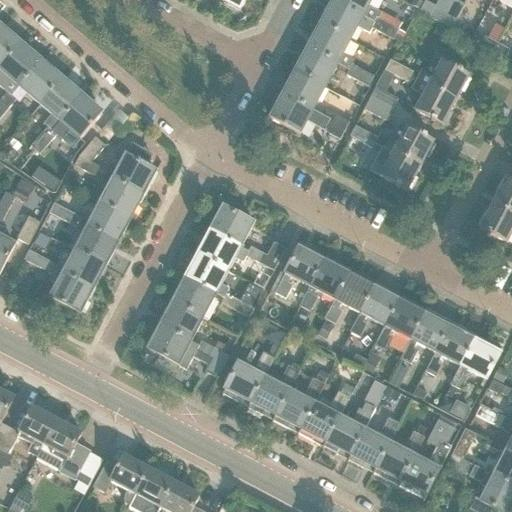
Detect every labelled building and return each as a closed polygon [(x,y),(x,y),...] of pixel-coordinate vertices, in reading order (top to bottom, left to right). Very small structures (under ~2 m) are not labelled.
[(216,0),(239,12),(245,0),(216,0)] [(373,24),(376,19),(377,20),(381,13),(369,7),(372,0),(334,0),(333,3),(373,24)] [(440,25),(453,0),(439,0),(429,19),(438,23),(440,25)] [(453,0),(440,25),(450,30),(452,30),(464,6),(453,0)] [(371,30),(382,36),(387,25),(377,20),(376,19),(373,24),(333,3),(321,26),(350,41),(357,28),(369,34),(371,30)] [(438,23),(433,33),(434,34),(435,34),(445,39),(450,30),(440,25),(438,23)] [(387,25),(382,36),(392,41),(398,31),(387,25)] [(343,56),(350,41),(321,26),(307,51),(337,66),(347,71),(350,65),(352,66),(354,62),(343,56)] [(0,69),(20,46),(0,28),(0,69)] [(493,53),(497,44),(484,38),(480,46),(493,53)] [(497,44),(493,53),(504,59),(509,51),(497,44)] [(20,46),(0,69),(0,88),(11,97),(18,88),(19,89),(41,63),(20,46)] [(325,90),(337,66),(307,51),(295,73),(325,90)] [(395,78),(401,67),(390,61),(384,72),(395,78)] [(39,107),(61,81),(41,63),(19,89),(39,107)] [(428,88),(456,102),(469,79),(441,64),(428,88)] [(352,66),(350,65),(347,71),(348,71),(345,76),(356,82),(362,72),(352,66)] [(401,67),(395,78),(407,84),(412,73),(401,67)] [(362,72),(356,82),(368,88),(373,78),(362,72)] [(312,113),(325,90),(295,73),(282,97),(312,113)] [(60,124),(81,98),(61,81),(39,107),(60,124)] [(369,100),(392,111),(398,100),(375,88),(369,100)] [(443,128),(456,102),(428,88),(415,113),(443,128)] [(0,102),(0,105),(7,112),(15,102),(7,94),(0,102)] [(310,117),(312,113),(282,97),(270,121),(299,137),(306,123),(339,141),(343,134),(332,128),(337,118),(326,111),(320,122),(310,117)] [(81,98),(60,124),(80,141),(102,115),(81,98)] [(385,122),(392,111),(369,100),(363,111),(385,122)] [(332,128),(343,134),(349,124),(337,118),(332,128)] [(360,144),(366,133),(355,127),(349,138),(360,144)] [(39,139),(48,146),(56,137),(47,129),(39,139)] [(393,154),(421,168),(433,145),(405,130),(399,143),(389,142),(385,149),(393,154)] [(366,133),(360,144),(372,150),(377,139),(366,133)] [(40,156),(48,146),(39,139),(31,148),(40,156)] [(79,157),(91,164),(105,148),(95,139),(79,157)] [(0,156),(10,166),(19,155),(8,145),(0,154),(0,156)] [(407,193),(421,168),(393,154),(380,178),(407,193)] [(93,165),(91,164),(79,157),(74,167),(88,174),(93,165)] [(112,182),(142,198),(155,174),(125,158),(112,182)] [(93,165),(88,174),(102,182),(107,172),(93,165)] [(370,182),(367,187),(375,191),(380,183),(374,180),(372,179),(370,182)] [(20,182),(12,198),(15,200),(26,205),(34,189),(29,186),(20,182)] [(130,222),(142,198),(112,182),(99,206),(130,222)] [(492,205),(511,216),(511,185),(505,182),(492,205)] [(0,203),(0,210),(7,215),(15,200),(12,198),(5,195),(0,203)] [(63,221),(68,212),(54,205),(49,214),(63,221)] [(511,216),(492,205),(479,230),(507,245),(511,235),(511,216)] [(118,244),(130,222),(99,206),(87,228),(118,244)] [(210,233),(241,249),(253,225),(223,209),(210,233)] [(68,212),(63,221),(76,228),(82,219),(68,212)] [(28,246),(40,224),(28,218),(17,240),(28,246)] [(6,230),(0,227),(0,274),(15,247),(1,239),(6,230)] [(105,269),(118,244),(87,228),(74,253),(105,269)] [(241,249),(210,233),(197,257),(228,273),(235,260),(243,265),(246,258),(258,265),(263,255),(250,248),(248,253),(241,249)] [(263,255),(258,265),(274,273),(285,250),(274,244),(267,257),(263,255)] [(310,289),(324,264),(326,258),(325,258),(325,259),(312,252),(309,256),(298,251),(301,245),(300,245),(297,251),(284,276),(285,276),(275,295),(285,300),(292,287),(288,285),(290,279),(310,289)] [(38,268),(43,259),(29,252),(25,261),(38,268)] [(93,292),(105,269),(74,253),(63,275),(62,276),(93,292)] [(221,286),(228,273),(197,257),(184,282),(215,297),(215,296),(223,300),(220,305),(234,312),(239,303),(226,296),(229,290),(221,286)] [(62,276),(63,275),(54,271),(57,266),(43,259),(38,268),(51,275),(47,281),(57,286),(50,300),(80,316),(93,292),(62,276)] [(335,303),(349,277),(351,272),(350,271),(350,272),(337,265),(335,270),(324,264),(310,289),(300,308),(310,313),(317,300),(313,298),(315,292),(335,302),(335,303)] [(374,290),(377,285),(376,284),(375,285),(362,279),(360,283),(349,277),(335,303),(335,302),(325,321),(335,326),(342,313),(338,311),(341,306),(360,316),(374,290)] [(203,320),(215,297),(184,282),(172,304),(203,320)] [(21,302),(27,291),(15,285),(10,297),(21,302)] [(385,296),(374,290),(360,316),(350,334),(360,340),(367,326),(363,324),(366,319),(385,329),(399,303),(402,298),(401,297),(400,299),(387,292),(385,296)] [(239,303),(234,312),(248,320),(254,310),(239,303)] [(424,316),(427,311),(426,311),(425,312),(412,305),(410,309),(399,303),(385,329),(375,347),(385,353),(392,340),(388,337),(391,332),(410,342),(424,316)] [(191,344),(203,320),(172,304),(160,328),(191,344)] [(435,322),(424,316),(410,342),(400,360),(411,366),(417,353),(413,350),(416,345),(435,355),(449,329),(449,330),(452,324),(451,324),(450,325),(437,318),(435,322)] [(319,334),(318,337),(325,341),(331,332),(332,330),(324,325),(323,327),(319,334)] [(198,348),(191,344),(160,328),(147,351),(186,372),(193,359),(208,367),(205,373),(217,380),(229,357),(213,349),(209,359),(196,352),(198,348)] [(460,335),(449,330),(449,329),(435,355),(425,374),(436,379),(442,366),(438,364),(441,358),(460,368),(474,342),(474,343),(477,337),(476,337),(475,338),(462,331),(460,335)] [(485,349),(474,343),(474,342),(460,368),(450,387),(461,392),(468,379),(463,377),(466,371),(486,382),(500,356),(499,356),(502,351),(501,350),(501,351),(487,344),(485,349)] [(209,359),(213,349),(201,343),(198,348),(196,352),(209,359)] [(372,375),(381,359),(371,354),(363,370),(372,375)] [(250,405),(264,380),(273,361),(263,356),(256,369),(260,371),(258,376),(238,366),(224,392),(225,392),(222,397),(223,398),(223,397),(236,403),(239,399),(250,405)] [(367,362),(360,358),(357,357),(356,356),(354,361),(352,364),(363,370),(367,362)] [(391,382),(391,383),(390,384),(390,386),(398,390),(407,371),(399,367),(391,382)] [(497,372),(492,381),(502,386),(503,384),(508,373),(506,372),(499,368),(497,372)] [(275,418),(289,393),(298,374),(288,369),(281,382),(286,384),(283,390),(264,380),(250,405),(247,410),(248,411),(248,410),(262,417),(264,412),(275,418)] [(320,372),(315,383),(323,387),(328,377),(320,372)] [(301,432),(314,406),(324,387),(323,387),(315,383),(313,382),(306,395),(311,397),(308,403),(289,393),(275,418),(272,423),(273,424),(273,423),(287,430),(289,426),(300,431),(301,432)] [(325,445),(339,419),(354,391),(344,385),(331,408),(336,411),(333,416),(314,406),(301,432),(300,431),(297,437),(298,437),(299,436),(312,443),(314,439),(325,445)] [(511,391),(505,388),(501,395),(510,400),(508,403),(511,404),(511,391)] [(414,396),(414,397),(423,401),(424,399),(427,395),(417,390),(415,395),(414,396)] [(0,392),(0,425),(1,425),(14,400),(0,392)] [(367,395),(363,404),(364,404),(365,405),(374,410),(375,410),(379,401),(370,396),(368,395),(367,395)] [(443,399),(438,410),(441,412),(447,415),(448,415),(449,415),(449,414),(454,405),(453,404),(452,404),(448,402),(443,399)] [(351,458),(364,432),(375,410),(374,410),(365,405),(356,422),(361,424),(358,429),(339,419),(325,445),(322,450),(323,450),(324,449),(337,456),(339,452),(350,458),(351,458)] [(511,423),(501,418),(481,407),(475,418),(509,435),(511,431),(511,441),(506,452),(506,453),(511,455),(511,423)] [(37,460),(57,422),(32,409),(17,438),(8,434),(0,448),(0,471),(1,472),(8,457),(17,439),(31,446),(27,454),(37,460)] [(57,422),(37,460),(39,461),(48,461),(50,456),(64,463),(58,475),(75,484),(91,453),(76,445),(81,435),(57,422)] [(376,471),(389,446),(389,445),(399,427),(388,422),(381,435),(386,437),(383,442),(364,432),(351,458),(350,458),(347,463),(348,464),(349,462),(362,469),(364,465),(375,471),(376,471)] [(401,484),(400,484),(397,489),(398,490),(399,489),(412,496),(414,491),(425,497),(422,503),(423,503),(426,497),(439,472),(450,450),(446,447),(454,431),(437,422),(426,444),(437,450),(431,461),(436,463),(433,469),(414,459),(401,484)] [(414,459),(424,440),(413,435),(406,448),(411,450),(408,455),(389,446),(376,471),(375,471),(372,476),(373,477),(374,476),(387,483),(389,478),(400,484),(401,484),(414,459)] [(511,455),(506,453),(506,452),(488,443),(482,453),(496,460),(498,456),(503,458),(493,478),(511,487),(511,455)] [(463,460),(465,457),(467,452),(456,447),(452,456),(459,460),(462,462),(463,460)] [(137,498),(150,473),(123,458),(118,469),(107,463),(93,489),(104,495),(110,484),(127,492),(123,499),(123,505),(130,508),(135,497),(137,498)] [(460,484),(470,465),(462,462),(459,460),(449,479),(460,484)] [(511,511),(511,487),(493,478),(475,468),(469,478),(483,485),(485,481),(490,484),(480,503),(475,500),(469,511),(492,511),(494,511),(495,511),(511,511)] [(162,511),(175,486),(150,473),(137,498),(162,511)] [(199,511),(193,509),(199,498),(175,486),(162,511),(163,511),(199,511)] [(10,511),(25,511),(31,501),(17,495),(9,511),(10,511)]
